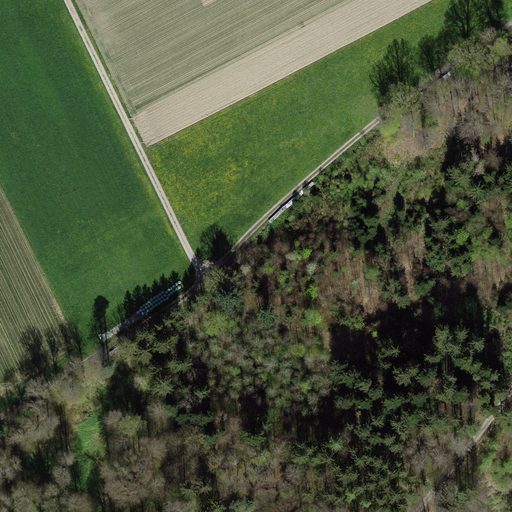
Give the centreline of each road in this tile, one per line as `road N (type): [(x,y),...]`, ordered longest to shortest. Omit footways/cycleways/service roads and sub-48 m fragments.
road 1 (track): [(0,414),(167,303),(472,47)]
road 2 (track): [(67,0),(193,278)]
road 3 (track): [(511,379),(484,427),(404,511)]
